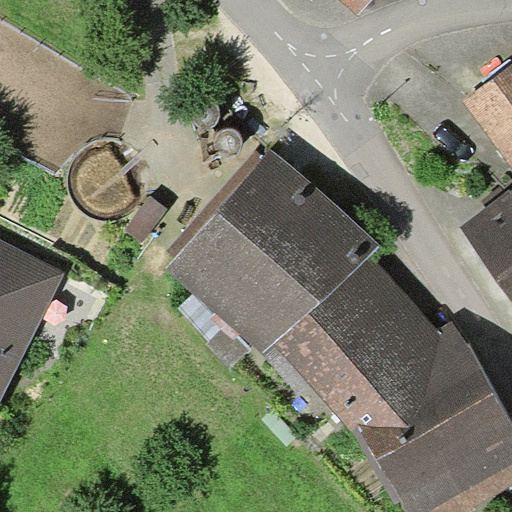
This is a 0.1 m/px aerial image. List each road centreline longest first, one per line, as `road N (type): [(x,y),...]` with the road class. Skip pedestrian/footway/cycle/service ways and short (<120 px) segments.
road 1 (residential): [(511,376),(317,78)]
road 2 (residential): [(317,78),(395,27),(511,0)]
